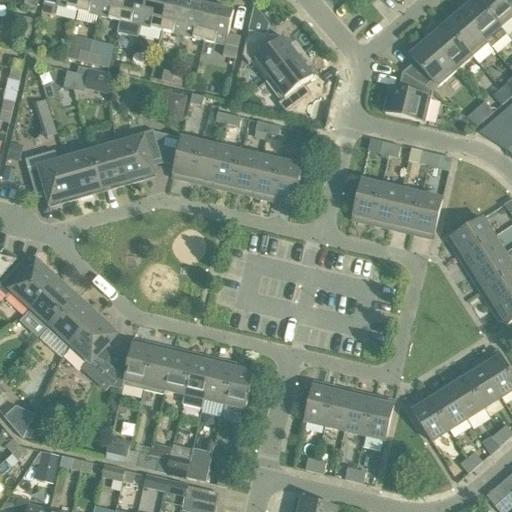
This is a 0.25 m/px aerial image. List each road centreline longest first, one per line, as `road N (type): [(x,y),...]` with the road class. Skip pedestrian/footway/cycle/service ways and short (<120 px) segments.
road 1 (residential): [(295,354),(393,374),(420,261),(319,235)]
road 2 (residential): [(39,228),(132,315),(295,354)]
road 3 (residential): [(319,235),(159,199),(39,228)]
road 4 (residential): [(262,480),(432,511),(468,496),(511,458)]
road 5 (residential): [(511,175),(469,146),(351,117)]
road 6 (residential): [(262,480),(295,354)]
road 7 (residential): [(319,235),(351,117)]
road 8 (residential): [(295,354),(319,235)]
